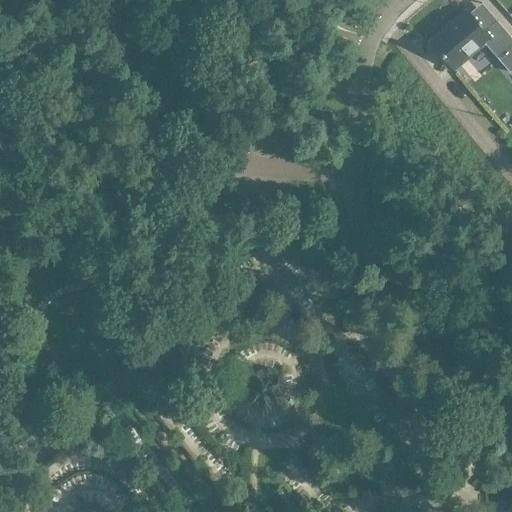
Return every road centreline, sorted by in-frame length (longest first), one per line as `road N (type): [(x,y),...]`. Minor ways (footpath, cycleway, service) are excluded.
road 1 (unclassified): [(511,433),(360,232),(352,176),(370,41)]
road 2 (unclassified): [(95,0),(123,30),(149,41),(176,40),(282,2),(370,41)]
